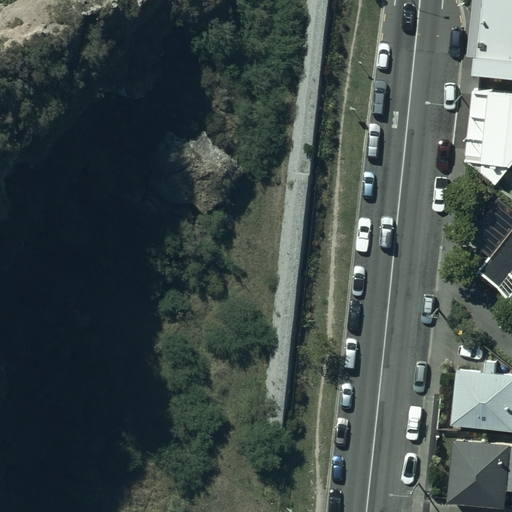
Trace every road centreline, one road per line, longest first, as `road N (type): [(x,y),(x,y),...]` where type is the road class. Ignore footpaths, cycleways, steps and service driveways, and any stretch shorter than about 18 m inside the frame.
road 1 (secondary): [(368,511),(407,129)]
road 2 (secondary): [(420,0),(407,129)]
